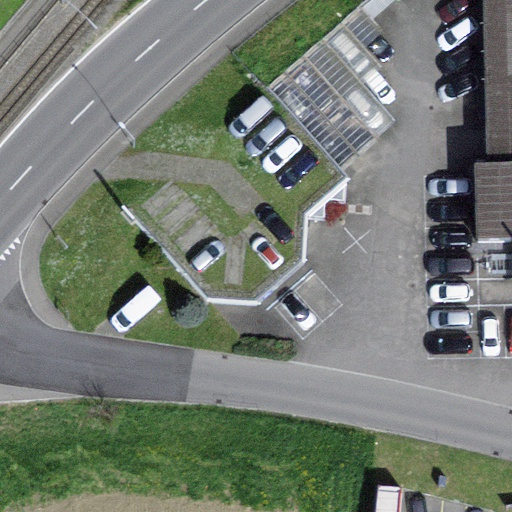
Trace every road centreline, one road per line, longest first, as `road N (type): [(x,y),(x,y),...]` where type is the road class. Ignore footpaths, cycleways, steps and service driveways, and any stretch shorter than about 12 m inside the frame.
road 1 (residential): [(511,438),(29,356),(0,339)]
road 2 (secondary): [(0,199),(93,98),(206,0)]
